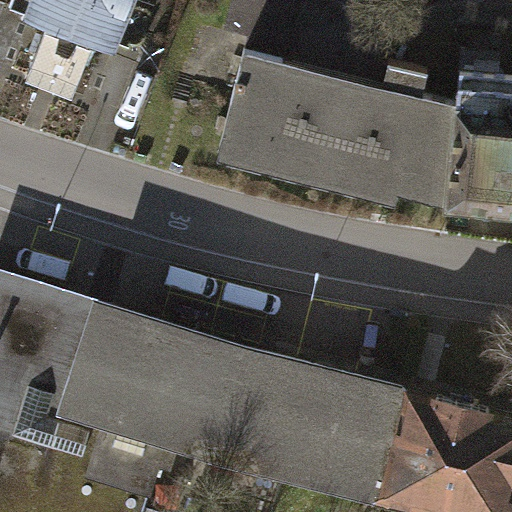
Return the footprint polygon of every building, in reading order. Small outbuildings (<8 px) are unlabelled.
[(121,0),(24,0),(20,12),(51,24),(48,32),(38,28),(21,74),(62,90),(80,44),(70,40),(73,32),(104,44),(121,0)] [(239,0),(235,28),(295,39),(302,0),(239,0)] [(275,54),(237,44),(211,151),(392,196),(392,190),(440,200),(511,207),(511,106),(450,100),(410,90),(407,104),(272,68),(275,54)] [(216,450),(248,345),(0,270),(0,511),(145,511),(169,436),(216,450)] [(248,345),(216,450),(382,494),(419,503),(416,511),(511,511),(511,412),(410,386),(248,345)]
